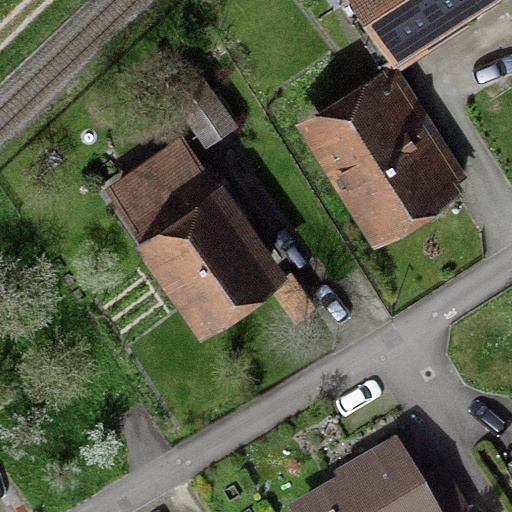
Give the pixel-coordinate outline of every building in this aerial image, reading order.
[(351,0),(387,56),(475,0),(351,0)] [(175,95),(207,139),(231,122),(200,77),(175,95)] [(315,122),(380,224),(462,172),(435,130),(416,142),(379,82),(315,122)] [(116,186),(204,311),(266,268),(179,142),(116,186)] [(430,511),(399,456),(301,511),(430,511)]
